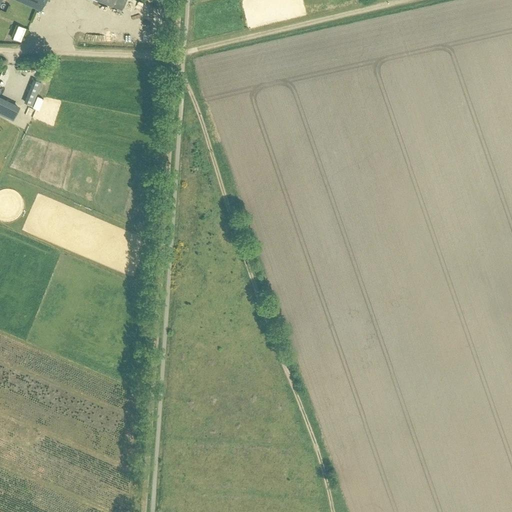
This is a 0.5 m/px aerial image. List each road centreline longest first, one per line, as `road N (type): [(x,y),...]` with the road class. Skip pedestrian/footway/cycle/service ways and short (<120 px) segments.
road 1 (track): [(333,511),(189,89),(174,76)]
road 2 (track): [(174,76),(142,511)]
road 3 (track): [(176,55),(398,0)]
road 4 (track): [(0,50),(176,55)]
